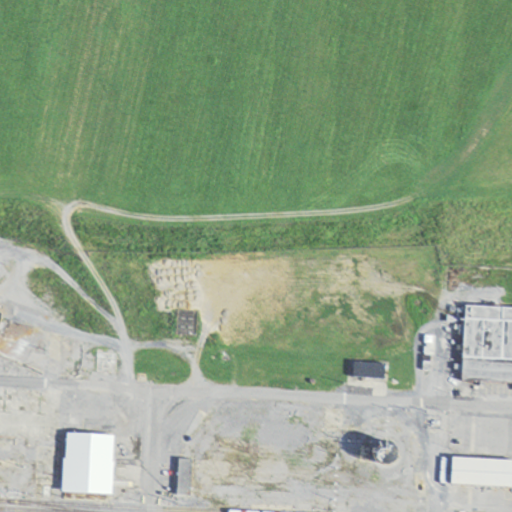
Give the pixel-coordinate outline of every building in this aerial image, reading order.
[(511,383),(511,308),(462,307),(460,382),(511,383)] [(350,380),(382,380),(382,365),(350,365),(350,380)] [(109,496),(111,437),(62,435),(60,494),(109,496)] [(511,461),(449,460),(448,487),(511,488),(511,461)] [(175,497),(189,497),(189,461),(175,461),(175,497)]
